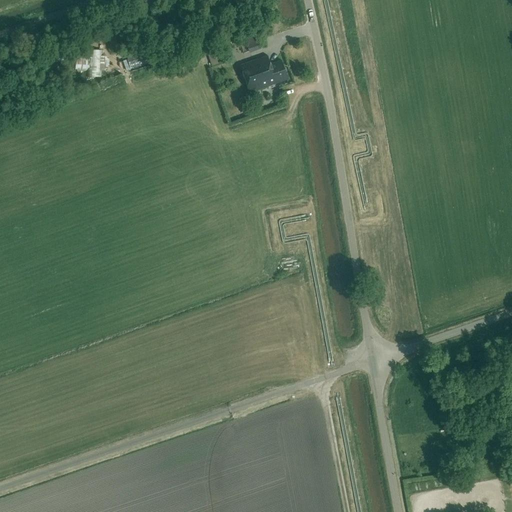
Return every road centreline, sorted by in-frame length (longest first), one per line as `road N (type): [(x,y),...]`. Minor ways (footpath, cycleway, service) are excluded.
road 1 (unclassified): [(371,360),(307,0)]
road 2 (unclassified): [(399,511),(371,360)]
road 3 (unclassified): [(371,360),(511,311)]
road 4 (track): [(320,377),(346,511)]
